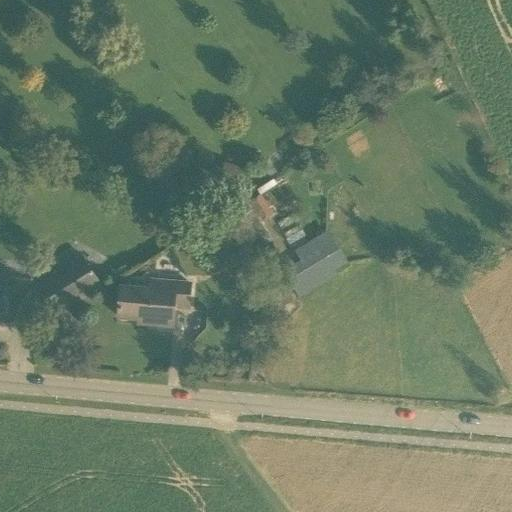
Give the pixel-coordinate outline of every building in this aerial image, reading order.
[(249,169),(225,162),(217,188),(242,195),(249,169)] [(273,179),(258,189),(261,194),(276,184),(273,179)] [(260,195),(249,201),(254,211),(266,204),(260,195)] [(300,298),(337,275),(329,260),(342,252),(333,238),(300,258),(282,269),(300,298)] [(61,312),(102,286),(83,255),(42,281),(61,312)] [(0,311),(4,312),(8,268),(0,267),(0,311)] [(189,307),(191,283),(176,282),(175,291),(122,287),(119,317),(147,319),(148,324),(172,326),(174,306),(189,307)]
